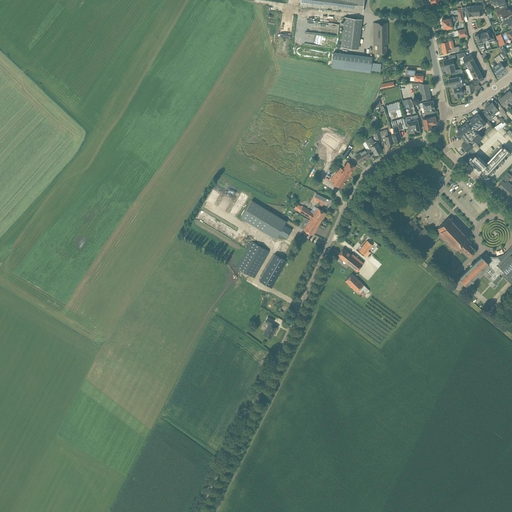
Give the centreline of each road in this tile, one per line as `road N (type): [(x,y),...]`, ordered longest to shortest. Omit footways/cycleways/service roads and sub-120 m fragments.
road 1 (unclassified): [(197,511),(364,174),(398,151),(442,141)]
road 2 (track): [(347,202),(461,289)]
